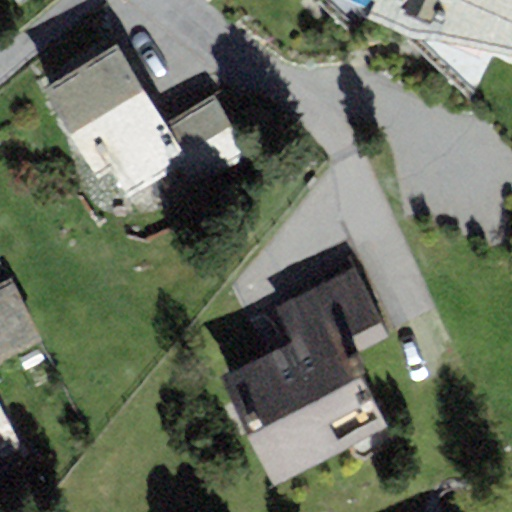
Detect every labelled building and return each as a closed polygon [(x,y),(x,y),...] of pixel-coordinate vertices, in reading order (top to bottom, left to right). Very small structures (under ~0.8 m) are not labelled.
[(375,0),(367,18),(403,33),(417,0),(375,0)] [(511,0),(417,0),(403,33),(511,54),(511,0)] [(165,123),(119,46),(46,88),(98,175),(111,167),(128,195),(181,163),(194,185),(249,152),(214,94),(165,123)] [(222,378),(274,482),(386,427),(350,356),(390,337),(355,267),(275,307),(293,343),(222,378)] [(0,455),(21,445),(0,403),(0,362),(44,341),(12,277),(0,283),(0,455)]
